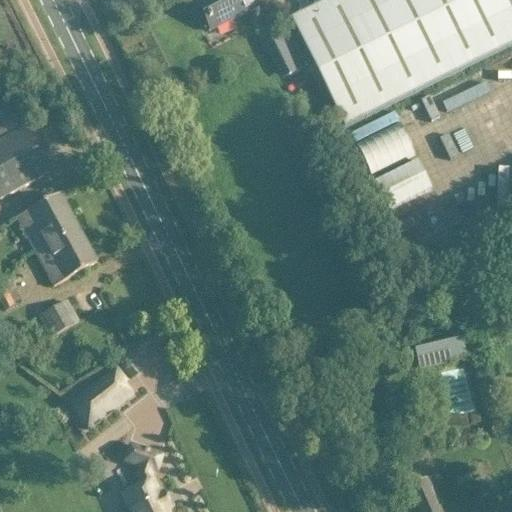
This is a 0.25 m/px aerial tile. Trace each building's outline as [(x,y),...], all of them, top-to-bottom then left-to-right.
[(209,32),(229,23),(257,8),(273,0),(201,0),(194,4),(209,32)] [(511,48),(511,0),(334,0),(289,22),(343,132),(511,48)] [(272,43),(278,55),(289,77),(305,69),(288,35),(272,43)] [(170,90),(161,94),(165,101),(173,97),(170,90)] [(10,109),(0,115),(0,198),(45,173),(10,109)] [(59,197),(41,206),(18,219),(56,288),(96,266),(59,197)] [(20,314),(5,288),(0,295),(0,304),(9,320),(20,314)] [(79,326),(67,304),(41,318),(53,340),(79,326)] [(88,430),(116,409),(131,397),(123,386),(126,384),(116,371),(69,406),(88,430)] [(71,435),(61,443),(66,450),(76,442),(71,435)] [(141,485),(121,494),(129,511),(167,511),(170,510),(162,494),(159,496),(150,477),(151,473),(155,474),(161,457),(131,447),(125,464),(138,468),(136,474),(141,485)] [(462,471),(473,501),(497,492),(487,463),(462,471)] [(439,511),(426,481),(406,490),(415,511),(439,511)]
